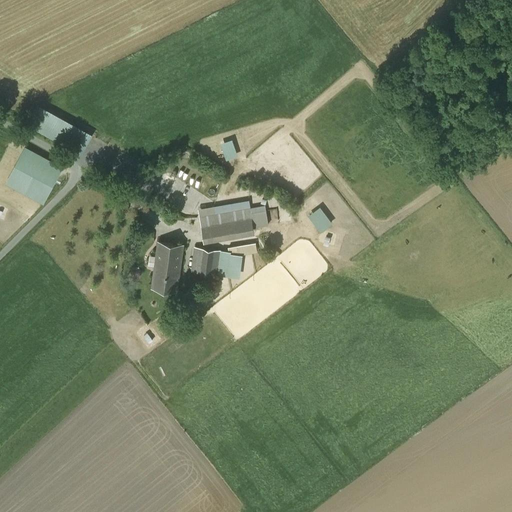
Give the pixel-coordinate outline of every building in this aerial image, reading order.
[(223,141),(229,158),(241,154),(235,137),(223,141)] [(26,147),(7,182),(43,202),(62,166),(26,147)] [(198,208),(200,217),(251,208),(249,199),(198,208)] [(251,208),(254,227),(269,225),(266,205),(251,208)] [(320,206),(308,215),(321,232),(333,223),(320,206)] [(251,208),(200,217),(203,236),(254,227),(251,208)] [(254,227),(203,236),(204,242),(255,233),(254,227)] [(183,245),(159,241),(153,286),(177,289),(183,245)] [(229,251),(230,256),(243,254),(257,252),(256,243),(229,247),(229,251)] [(222,250),(195,246),(192,270),(218,274),(222,250)] [(229,251),(222,250),(218,274),(240,277),(243,254),(230,256),(229,251)] [(191,288),(185,293),(194,305),(201,301),(191,288)]
